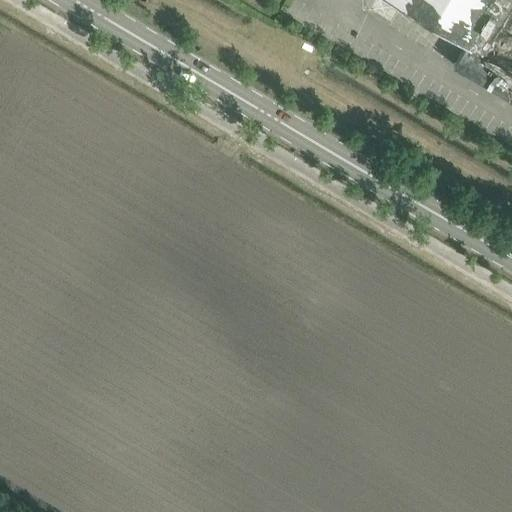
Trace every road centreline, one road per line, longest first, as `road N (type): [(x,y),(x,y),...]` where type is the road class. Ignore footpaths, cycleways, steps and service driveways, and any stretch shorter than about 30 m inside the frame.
road 1 (unclassified): [(511,289),(250,133)]
road 2 (primary): [(511,258),(262,113)]
road 3 (unclassified): [(250,133),(26,0)]
road 4 (primary): [(262,113),(71,0)]
